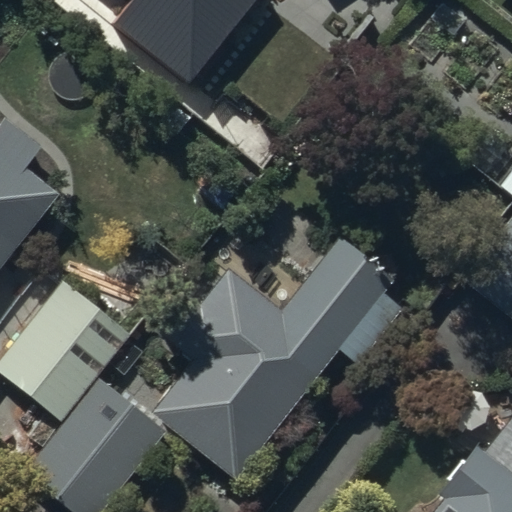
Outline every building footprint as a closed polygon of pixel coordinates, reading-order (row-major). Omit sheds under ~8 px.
[(79,0),(159,63),(164,57),(201,86),(269,0),(79,0)] [(293,0),(272,27),(300,50),(311,37),(315,32),(352,35),(366,0),(293,0)] [(511,0),(490,0),(511,17),(511,0)] [(277,52),(248,86),(304,136),(344,89),(305,55),(295,67),(277,52)] [(0,274),(54,204),(22,177),(40,155),(0,123),(0,274)] [(511,219),(460,285),(511,326),(511,219)] [(149,422),(231,489),(330,367),(342,377),(349,369),(353,372),(407,306),(335,248),(331,253),(315,240),(257,312),(217,280),(163,347),(191,370),(149,422)] [(131,342),(60,287),(0,360),(0,382),(59,430),(19,480),(58,511),(106,511),(164,441),(95,386),(131,342)] [(511,511),(511,426),(510,425),(476,470),(469,465),(433,511),(511,511)]
